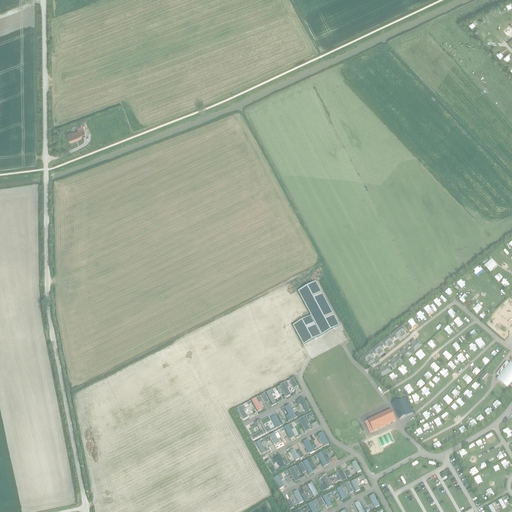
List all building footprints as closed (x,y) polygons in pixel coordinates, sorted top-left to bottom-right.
[(67,135),(70,142),(81,138),(81,137),(86,135),(82,125),(77,128),(78,130),(67,135)] [(311,316),(292,326),(303,345),(339,326),(315,282),(297,291),(311,316)] [(511,387),(511,363),(511,364),(510,363),(509,364),(506,362),(496,374),(499,377),(497,380),(507,388),(509,385),(511,387)] [(399,420),(413,413),(406,398),(392,404),(399,420)] [(396,421),(391,410),(365,422),(370,433),(396,421)] [(357,473),(361,471),(355,462),(352,463),(357,473)] [(356,492),(360,490),(354,480),(351,482),(356,492)] [(303,502),(297,491),(293,493),(299,504),(303,502)] [(369,497),(375,508),(379,506),(373,495),(369,497)]
